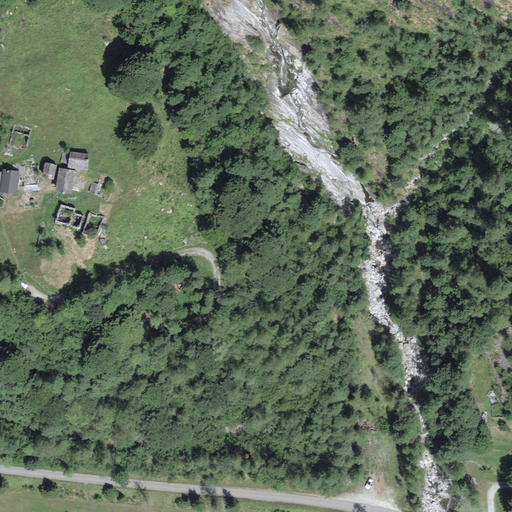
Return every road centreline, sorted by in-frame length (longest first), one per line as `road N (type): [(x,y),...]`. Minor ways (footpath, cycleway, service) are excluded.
road 1 (track): [(0,368),(66,375),(92,367),(143,337),(188,325),(212,301),(217,267),(204,251),(154,259),(70,297),(49,299),(26,284)]
road 2 (unclassified): [(378,511),(0,468)]
